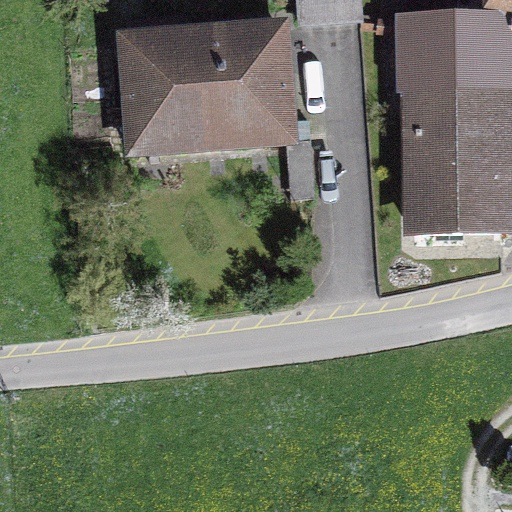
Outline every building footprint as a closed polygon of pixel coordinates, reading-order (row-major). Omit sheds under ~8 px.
[(298,0),(300,25),(360,21),(358,0),(298,0)] [(511,0),(442,0),(438,35),(511,44),(511,43),(511,0)] [(511,99),(511,44),(438,35),(405,32),(405,101),(412,101),(511,99)] [(289,138),(281,36),(125,47),(133,149),(289,138)] [(511,99),(412,101),(414,236),(500,234),(500,172),(511,171),(511,99)]
